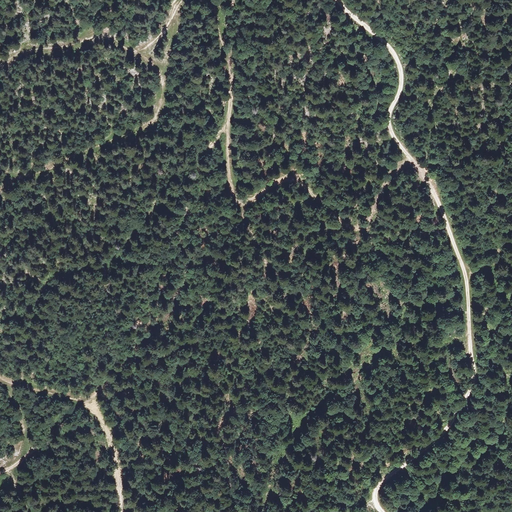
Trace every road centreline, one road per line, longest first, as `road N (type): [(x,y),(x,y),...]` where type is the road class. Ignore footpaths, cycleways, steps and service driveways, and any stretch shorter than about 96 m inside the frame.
road 1 (track): [(225,130),(235,200),(251,205),(280,174),(296,170),(335,217),(365,227),(412,158)]
road 2 (track): [(382,511),(376,488),(444,432),(473,380),(464,271)]
road 3 (track): [(134,53),(160,71),(168,94),(153,130),(0,189)]
road 4 (track): [(2,381),(76,397),(94,413),(118,467),(118,511)]
road 5 (track): [(412,158),(388,120),(400,64),(338,0)]
road 6 (track): [(0,61),(102,34),(134,53)]
road 7 (track): [(211,0),(224,51),(225,130)]
road 8 (track): [(464,271),(436,189),(412,158)]
